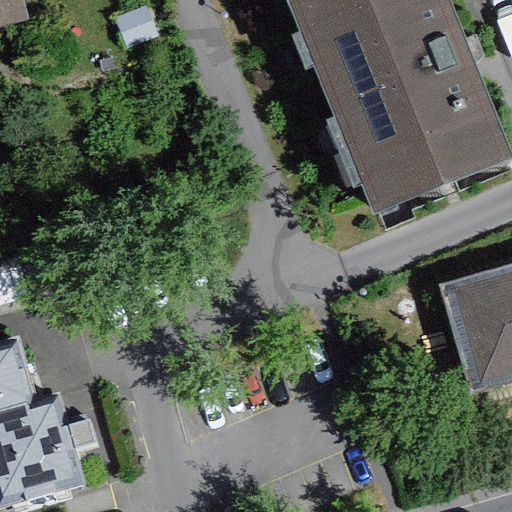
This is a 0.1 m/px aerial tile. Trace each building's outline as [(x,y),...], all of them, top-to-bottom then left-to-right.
[(22,0),(0,0),(0,47),(33,39),(22,0)] [(445,0),(300,0),(296,2),(377,206),(507,155),(445,0)] [(511,276),(429,300),(463,415),(511,400),(511,276)] [(6,360),(0,361),(0,423),(23,417),(6,360)] [(23,417),(0,423),(0,511),(88,511),(58,407),(23,417)]
